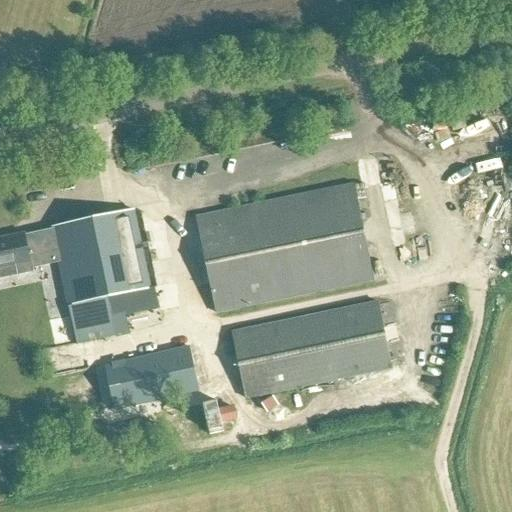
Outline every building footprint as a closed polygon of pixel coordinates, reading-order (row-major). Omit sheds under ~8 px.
[(419,228),(439,227),(437,183),(405,185),(407,209),(418,208),(419,228)] [(216,314),(372,282),(353,187),(196,219),(216,314)] [(68,308),(150,291),(134,212),(52,230),(53,233),(26,239),(25,235),(0,240),(0,271),(31,265),(29,258),(56,252),(68,308)] [(419,235),(423,254),(437,251),(433,232),(419,235)] [(150,291),(68,308),(68,309),(76,347),(162,328),(154,290),(150,291)] [(246,400),(391,370),(377,305),(232,334),(246,400)] [(115,411),(199,392),(189,349),(105,368),(115,411)] [(270,400),(257,403),(260,419),(250,421),(257,453),(288,447),(281,414),(274,416),(270,400)]
